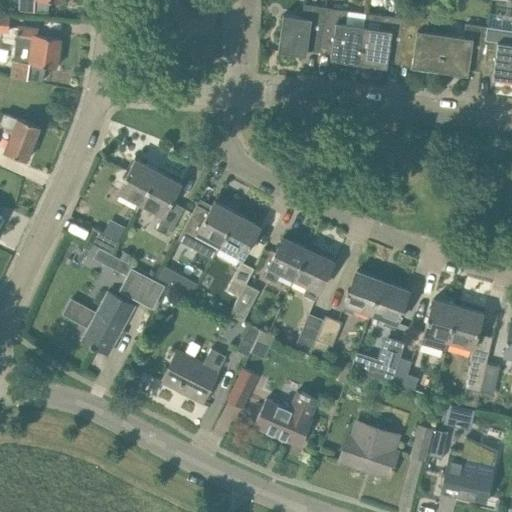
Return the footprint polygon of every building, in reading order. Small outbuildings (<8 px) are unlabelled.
[(19,0),(19,10),(49,11),(49,0),(19,0)] [(320,45),(326,6),(304,3),(302,16),(283,13),(278,50),(307,54),(308,43),(320,45)] [(347,10),(326,6),(320,45),(332,47),(331,58),(359,62),(364,25),(345,22),(347,10)] [(0,29),(8,30),(9,13),(0,12),(0,29)] [(406,13),(405,18),(401,53),(413,55),(412,65),(440,70),(445,32),(427,30),(429,17),(406,13)] [(401,53),(405,18),(385,15),(383,28),(364,25),(359,62),(387,66),(389,51),(401,53)] [(482,65),(488,26),(466,22),(464,35),(445,32),(440,70),(468,74),(469,63),(482,65)] [(38,28),(19,25),(11,76),(42,80),(45,65),(57,66),(61,37),(38,34),(38,28)] [(488,26),(482,65),(494,66),(492,77),(511,80),(511,42),(507,42),(509,29),(488,26)] [(0,57),(12,60),(14,46),(1,44),(0,48),(0,57)] [(40,126),(22,118),(18,117),(17,118),(4,113),(0,122),(0,124),(11,129),(2,150),(26,160),(40,126)] [(141,202),(159,170),(135,158),(118,190),(141,202)] [(181,182),(159,170),(141,202),(164,214),(157,227),(169,234),(184,207),(171,200),(181,182)] [(221,244),(238,212),(214,200),(211,205),(201,200),(179,240),(213,258),(221,244)] [(260,225),(238,212),(221,244),(243,256),(260,225)] [(86,239),(99,247),(112,253),(119,240),(93,227),(86,239)] [(296,276),(309,248),(283,236),(265,274),(277,280),(282,270),(296,276)] [(112,253),(99,247),(94,257),(127,275),(132,267),(133,265),(112,253)] [(309,248),(296,276),(309,283),(304,293),(315,298),(333,260),(309,248)] [(227,289),(239,295),(246,283),(254,267),(241,261),(227,289)] [(127,275),(119,290),(153,308),(165,285),(132,267),(127,275)] [(372,312),(384,280),(356,270),(349,289),(348,289),(341,306),(356,312),(358,306),(372,312)] [(409,289),(384,280),(372,312),(387,317),(384,324),(396,328),(403,309),(401,309),(409,289)] [(259,289),(246,283),(239,295),(230,313),(243,320),(259,289)] [(108,290),(82,339),(91,343),(90,346),(95,348),(96,346),(109,353),(135,305),(108,290)] [(450,340),(459,305),(434,297),(421,342),(445,349),(448,340),(450,340)] [(484,312),(459,305),(450,340),(474,347),(484,312)] [(309,349),(323,318),(309,312),(295,344),(309,349)] [(323,318),(309,349),(323,355),(328,343),(332,345),(342,321),(325,314),(323,318)] [(248,355),(250,351),(261,329),(250,323),(237,349),(248,355)] [(261,329),(250,351),(264,357),(275,335),(261,329)] [(350,367),(392,381),(405,341),(385,335),(378,357),(356,350),(350,367)] [(223,359),(209,352),(203,363),(177,350),(162,380),(203,401),(218,371),(217,370),(223,359)] [(481,391),(488,364),(472,360),(463,390),(467,391),(464,403),(477,406),(481,391)] [(488,364),(481,391),(492,393),(500,367),(488,364)] [(258,374),(243,367),(227,399),(242,406),(258,374)] [(266,397),(262,407),(254,425),(278,436),(279,434),(301,444),(313,417),(309,416),(317,397),(310,394),(310,392),(302,389),(302,390),(297,388),(289,407),(266,397)] [(434,418),(422,415),(411,456),(424,459),(432,427),(431,427),(434,418)] [(394,448),(399,431),(355,417),(350,433),(348,433),(339,460),(389,477),(391,469),(393,469),(399,450),(394,448)] [(435,428),(429,454),(442,457),(447,431),(435,428)] [(450,448),(444,473),(461,477),(457,495),(486,502),(495,463),(494,463),(498,449),(482,441),(481,444),(465,436),(462,451),(450,448)]
